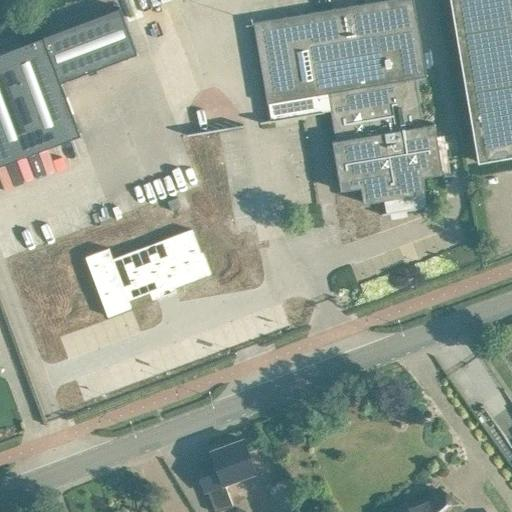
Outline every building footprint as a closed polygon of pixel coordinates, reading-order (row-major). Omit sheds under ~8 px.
[(268,103),(272,121),(324,112),(331,110),(336,140),(333,141),(342,190),(362,187),(364,203),(384,199),(387,213),(383,214),(383,215),(430,207),(430,206),(427,206),(425,192),(426,192),(423,176),(443,173),(435,123),(423,125),(415,78),(427,76),(414,0),(385,0),(254,22),(268,103)] [(511,0),(450,0),(475,142),(478,161),(511,155),(511,0)] [(0,51),(0,67),(32,153),(81,134),(61,82),(137,53),(120,7),(101,15),(97,6),(20,35),(23,43),(0,51)] [(0,164),(32,153),(0,67),(0,164)] [(116,172),(146,160),(143,153),(113,164),(116,172)] [(178,196),(168,200),(171,210),(182,207),(178,196)] [(109,248),(86,256),(108,316),(131,307),(128,300),(154,290),(155,294),(211,273),(205,256),(201,257),(199,253),(201,252),(192,229),(113,258),(109,248)] [(210,490),(216,511),(232,506),(224,484),(256,472),(244,438),(211,450),(214,457),(195,464),(206,492),(210,490)] [(432,498),(426,502),(421,504),(416,506),(411,507),(405,507),(400,510),(397,511),(454,511),(456,503),(441,490),(438,492),(432,498)]
